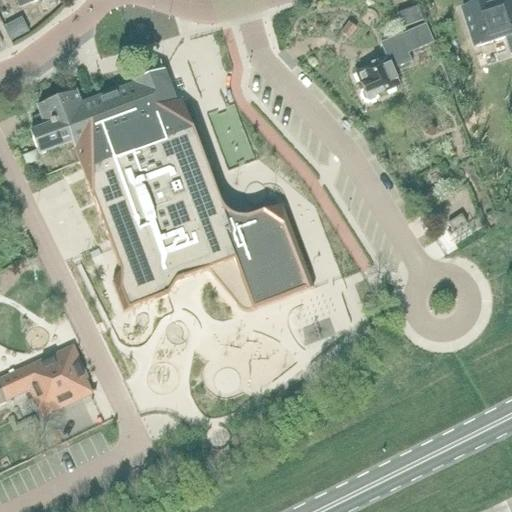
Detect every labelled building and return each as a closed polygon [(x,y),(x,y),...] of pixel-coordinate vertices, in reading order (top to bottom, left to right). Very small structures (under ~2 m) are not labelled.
[(14,0),(19,11),(44,1),(43,0),(14,0)] [(489,3),(462,12),(475,49),(504,40),(509,56),(511,54),(511,1),(491,8),(489,3)] [(401,30),(419,24),(414,10),(396,16),(401,30)] [(21,20),(4,29),(11,43),(29,34),(21,20)] [(348,40),(356,30),(349,24),(341,35),(348,40)] [(411,64),(408,55),(433,44),(425,26),(400,36),(379,45),(386,59),(355,73),(360,86),(364,97),(367,102),(383,95),(400,88),(393,72),(411,64)] [(68,111),(61,114),(71,143),(77,158),(105,232),(121,275),(112,285),(123,315),(167,298),(176,284),(208,273),(240,311),(240,312),(241,312),(242,313),(243,313),(244,314),(245,314),(246,314),(247,314),(248,314),(249,314),(250,314),(251,314),(313,290),(282,208),(251,219),(249,219),(247,220),(245,220),(243,220),(241,220),(239,220),(237,219),(235,219),(233,218),(231,217),(229,216),(227,215),(226,213),(224,212),(223,210),(221,211),(212,186),(181,102),(175,104),(169,88),(164,74),(145,81),(145,80),(139,82),(133,85),(134,87),(80,107),(80,106),(78,102),(66,107),(68,111)] [(66,107),(78,102),(75,94),(37,108),(44,128),(29,133),(37,156),(71,143),(61,114),(68,111),(66,107)] [(454,234),(466,226),(461,217),(448,225),(454,234)] [(0,405),(29,392),(41,419),(90,397),(85,384),(87,383),(76,359),(72,349),(0,380),(0,405)]
